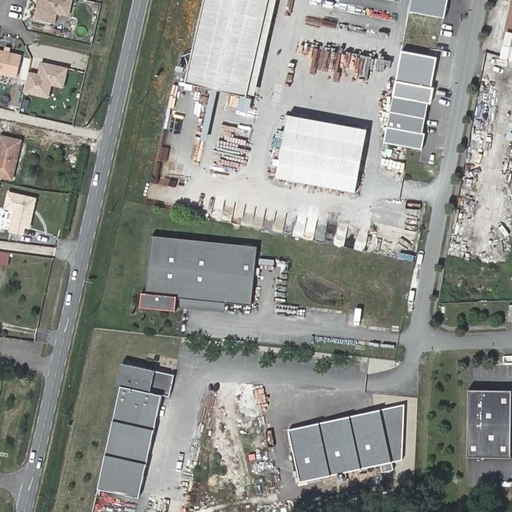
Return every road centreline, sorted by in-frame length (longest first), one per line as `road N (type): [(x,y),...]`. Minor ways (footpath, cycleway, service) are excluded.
road 1 (unknown): [(188,368),(184,341),(194,324),(417,324),(384,382),(196,372)]
road 2 (secondary): [(30,487),(140,0)]
road 3 (unknown): [(443,190),(365,202),(286,194),(264,182),(270,70),(291,0)]
road 4 (unknown): [(188,368),(145,502)]
